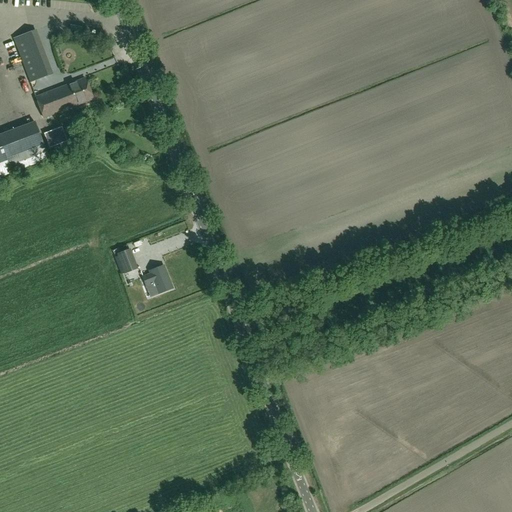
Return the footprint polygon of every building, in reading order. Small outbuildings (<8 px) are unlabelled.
[(50,75),(33,32),(13,40),(29,83),(50,75)] [(46,94),(36,97),(44,118),(77,105),(93,99),(91,95),(85,78),(75,82),(46,94)] [(0,176),(48,159),(46,153),(34,122),(0,134),(0,176)] [(62,127),(44,134),(49,149),(67,142),(62,127)] [(130,249),(118,254),(116,254),(124,274),(138,269),(130,249)] [(158,294),(172,289),(163,266),(149,271),(150,274),(143,277),(146,286),(154,283),(155,287),(157,286),(160,293),(158,294)]
